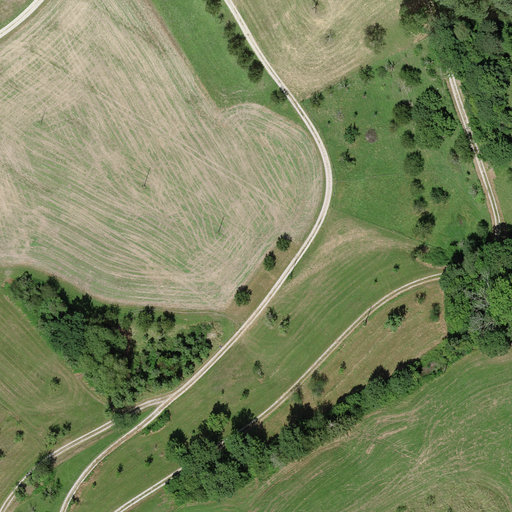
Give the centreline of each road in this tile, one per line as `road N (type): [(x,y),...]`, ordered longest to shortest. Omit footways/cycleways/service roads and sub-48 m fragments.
road 1 (track): [(425,0),(496,226),(489,258),(483,268),(422,281),(378,306),(275,406),(122,511)]
road 2 (track): [(62,511),(98,459),(237,334),(314,233),(325,206),(330,168),(319,142),(226,0)]
road 3 (track): [(412,413),(310,453),(236,511)]
road 4 (track): [(166,402),(53,456),(0,511)]
